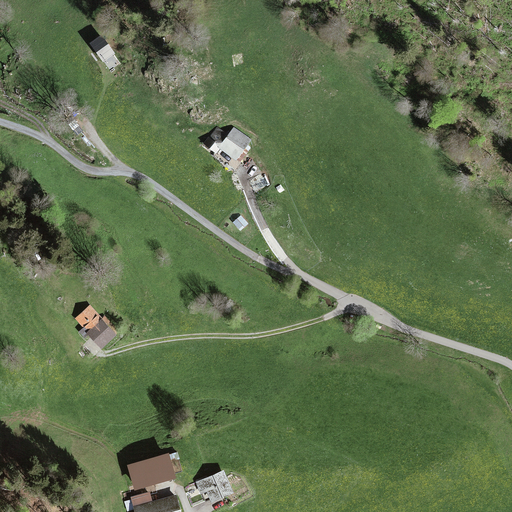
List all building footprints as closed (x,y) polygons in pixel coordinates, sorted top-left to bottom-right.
[(116,52),(104,37),(90,48),(108,71),(118,64),(112,55),(116,52)] [(231,134),(218,127),(208,144),(239,162),(252,140),(233,129),(231,134)] [(244,216),(236,220),(241,228),(249,224),(244,216)] [(124,338),(97,307),(80,321),(108,353),(124,338)] [(181,450),(136,465),(144,489),(189,475),(181,450)] [(234,469),(201,483),(207,495),(216,490),(221,501),(244,492),(234,469)] [(189,511),(184,494),(159,502),(155,491),(136,497),(140,511),(189,511)]
